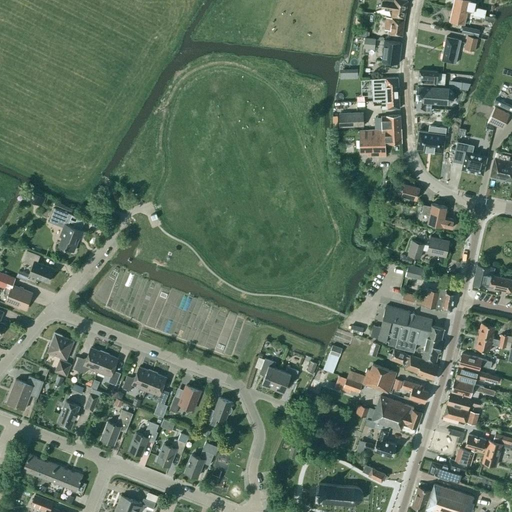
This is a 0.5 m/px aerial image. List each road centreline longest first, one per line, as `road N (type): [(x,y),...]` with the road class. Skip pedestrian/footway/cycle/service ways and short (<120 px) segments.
road 1 (tertiary): [(400,511),(481,204)]
road 2 (tertiary): [(481,204),(425,181),(407,152),(405,73),(415,0)]
road 3 (residential): [(245,395),(233,382),(50,309)]
road 4 (residential): [(232,511),(108,461)]
road 5 (residential): [(258,511),(252,468),(261,432),(245,395)]
